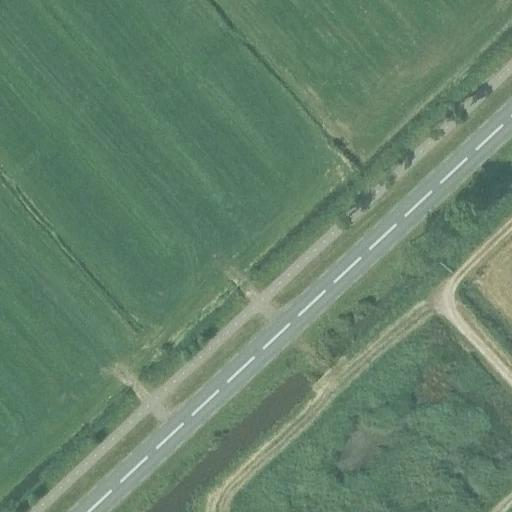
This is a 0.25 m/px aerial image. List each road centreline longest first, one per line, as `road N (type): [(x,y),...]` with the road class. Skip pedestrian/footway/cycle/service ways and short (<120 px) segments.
road 1 (primary): [(87,511),(511,118)]
road 2 (track): [(42,0),(236,278),(325,368)]
road 3 (track): [(511,225),(445,296),(450,313),(511,382)]
